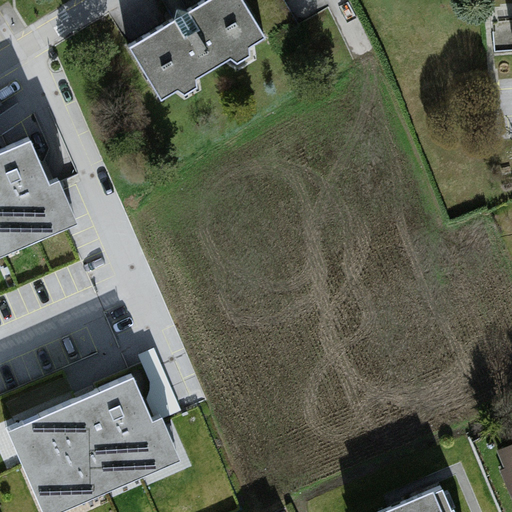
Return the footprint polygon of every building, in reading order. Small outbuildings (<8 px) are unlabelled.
[(246,0),(194,0),(124,42),(159,99),(178,88),(180,93),(197,83),(195,75),(230,54),(237,60),(250,51),(249,43),(266,32),(246,0)] [(0,244),(72,214),(51,168),(43,172),(25,128),(0,138),(0,244)] [(1,424),(39,511),(179,450),(160,407),(148,412),(129,369),(1,424)] [(511,441),(497,447),(506,471),(501,471),(511,499),(511,441)] [(452,511),(439,481),(366,511),(452,511)]
